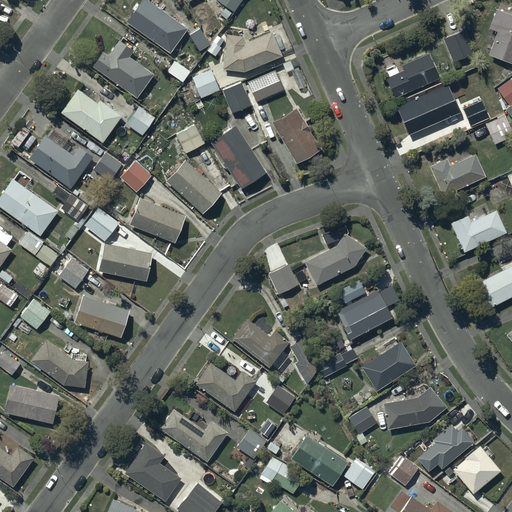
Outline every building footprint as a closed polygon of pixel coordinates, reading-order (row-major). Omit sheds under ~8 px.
[(142,0),(126,22),(170,53),(188,28),(147,0),(142,0)] [(243,0),(215,0),(216,0),(226,8),(222,13),(229,19),(234,12),(243,0)] [(511,12),(496,6),(489,25),(497,28),(489,52),(511,59),(511,12)] [(452,59),(474,50),(465,27),(443,36),(452,59)] [(189,35),(199,51),(210,44),(200,29),(189,35)] [(243,36),(227,34),(223,69),(244,72),(282,56),(272,31),(245,42),(243,36)] [(134,50),(119,40),(108,55),(103,52),(92,66),(136,98),(154,74),(129,57),(134,50)] [(387,74),(385,75),(394,95),(439,76),(427,50),(400,62),(402,67),(399,68),(396,64),(385,69),(387,74)] [(182,82),(189,72),(175,62),(174,64),(171,62),(167,67),(169,69),(167,72),(182,82)] [(294,79),(299,89),(308,85),(299,67),(282,75),(286,83),(294,79)] [(192,78),(195,85),(192,87),(196,97),(200,96),(201,98),(219,90),(211,70),(192,78)] [(274,70),(247,82),(256,102),(283,89),(274,70)] [(511,75),(496,87),(508,103),(504,106),(511,117),(511,116),(511,75)] [(447,80),(397,104),(410,133),(461,110),(447,80)] [(222,91),(231,113),(251,105),(241,82),(222,91)] [(61,112),(102,142),(121,116),(99,100),(97,103),(78,89),(61,112)] [(481,98),(462,107),(470,124),(489,116),(481,98)] [(139,106),(126,124),(142,135),(155,117),(139,106)] [(272,123),(296,164),(321,149),(310,132),(311,131),(304,120),(303,120),(297,109),(272,123)] [(485,122),(494,141),(511,133),(511,131),(504,113),(485,122)] [(175,134),(185,153),(205,143),(194,123),(175,134)] [(227,167),(241,189),(266,172),(236,125),(210,142),(224,163),(222,164),(225,169),(227,167)] [(45,136),(29,159),(70,189),(93,157),(79,147),(72,155),(45,136)] [(123,162),(108,151),(98,164),(113,175),(123,162)] [(446,156),(429,163),(442,193),(485,174),(475,152),(449,163),(446,156)] [(185,160),(166,181),(202,214),(222,193),(185,160)] [(120,178),(136,192),(150,175),(134,161),(120,178)] [(0,195),(0,206),(40,235),(57,211),(12,179),(0,195)] [(72,193),(64,204),(79,216),(84,210),(90,214),(93,210),(72,193)] [(175,243),(185,216),(140,198),(129,225),(175,243)] [(98,207),(84,225),(104,241),(119,223),(98,207)] [(467,213),(450,220),(463,249),(506,230),(496,207),(470,219),(467,213)] [(0,265),(12,249),(6,245),(13,236),(0,226),(0,265)] [(35,255),(43,244),(45,242),(28,230),(18,243),(35,255)] [(344,233),(336,246),(303,262),(315,286),(353,267),(366,248),(344,233)] [(98,271),(146,281),(152,253),(104,243),(98,271)] [(43,244),(35,255),(50,267),(58,256),(43,244)] [(72,258),(59,276),(75,288),(88,271),(72,258)] [(511,262),(478,279),(490,304),(511,292),(511,262)] [(268,273),(277,294),(298,285),(288,264),(268,273)] [(338,290),(344,303),(365,292),(358,280),(338,290)] [(0,286),(0,299),(9,306),(18,296),(2,283),(0,286)] [(83,295),(74,322),(120,338),(129,310),(83,295)] [(379,295),(325,322),(338,347),(392,320),(379,295)] [(34,298),(20,316),(36,329),(50,311),(34,298)] [(248,319),(232,338),(269,368),(271,366),(276,370),(288,355),(282,350),(289,342),(275,330),(270,336),(248,319)] [(72,358),(69,356),(46,339),(30,360),(65,385),(84,387),(88,362),(86,361),(87,355),(72,352),(72,358)] [(294,363),(306,385),(317,369),(301,340),(290,347),(298,361),(294,363)] [(399,341),(360,367),(375,391),(415,365),(399,341)] [(345,347),(347,351),(340,355),(338,352),(316,364),(323,377),(345,365),(345,364),(357,358),(352,348),(351,349),(349,345),(345,347)] [(4,352),(0,357),(0,365),(12,374),(20,364),(4,352)] [(195,384),(235,411),(256,381),(241,371),(235,379),(210,362),(195,384)] [(295,397),(280,384),(266,402),(281,414),(295,397)] [(11,385),(4,412),(52,423),(58,397),(11,385)] [(382,403),(387,430),(428,422),(446,407),(446,406),(429,386),(416,397),(382,403)] [(365,406),(348,418),(358,434),(355,436),(361,444),(367,441),(361,432),(376,422),(365,406)] [(227,432),(211,421),(204,430),(174,408),(159,428),(208,462),(227,436),(226,435),(227,432)] [(473,438),(461,425),(456,429),(450,422),(432,437),(435,440),(416,456),(428,469),(437,462),(441,466),(473,438)] [(249,429),(236,447),(253,459),(266,441),(249,429)] [(305,435),(290,459),(331,486),(347,462),(305,435)] [(125,473),(165,501),(181,478),(159,463),(164,455),(146,443),(125,473)] [(0,447),(0,478),(12,487),(33,458),(17,446),(10,455),(0,447)] [(398,454),(381,467),(405,485),(417,469),(398,454)] [(272,457),(260,478),(270,484),(271,481),(292,493),(303,474),(272,457)] [(355,458),(343,475),(362,489),(374,471),(355,458)] [(198,483),(177,509),(180,511),(214,511),(222,503),(198,483)] [(398,511),(452,511),(436,500),(429,510),(411,496),(398,511)] [(141,511),(113,499),(106,511),(141,511)] [(294,511),(280,500),(270,511),(312,511),(309,509),(306,511),(294,511)]
